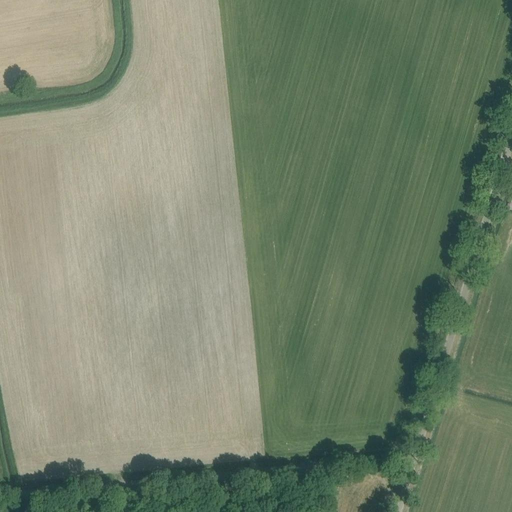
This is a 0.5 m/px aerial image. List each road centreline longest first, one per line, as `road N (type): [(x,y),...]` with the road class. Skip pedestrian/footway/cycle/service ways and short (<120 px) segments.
road 1 (track): [(0,496),(414,456)]
road 2 (unclassified): [(397,511),(511,135)]
